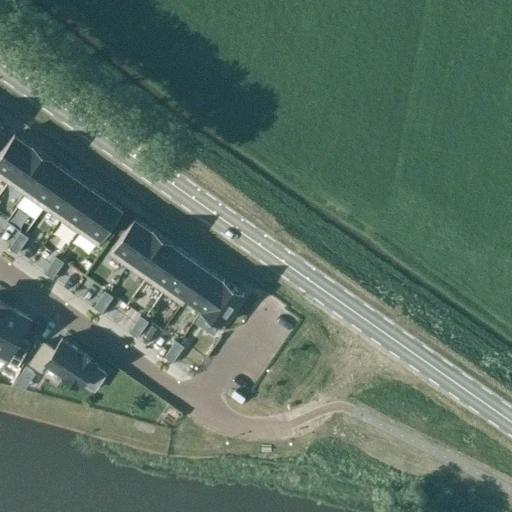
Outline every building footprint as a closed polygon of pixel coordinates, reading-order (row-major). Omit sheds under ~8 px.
[(15,132),(0,153),(0,175),(8,181),(33,145),(32,145),(15,132)] [(33,145),(8,181),(26,194),(51,158),(52,158),(53,157),(33,144),(32,145),(33,145)] [(51,158),(26,194),(44,206),(69,170),(52,158),(51,158)] [(69,170),(44,206),(61,218),(86,183),(69,170)] [(86,183),(61,218),(79,231),(104,195),(86,183)] [(104,195),(79,231),(98,244),(123,208),(104,195)] [(135,216),(110,252),(128,265),(153,229),(152,229),(135,216)] [(153,229),(128,265),(146,278),(171,242),(172,242),(173,241),(153,228),(152,229),(153,229)] [(28,236),(20,231),(15,239),(23,244),(28,236)] [(23,244),(15,239),(9,247),(17,253),(23,244)] [(171,242),(146,278),(164,290),(189,254),(172,242),(171,242)] [(189,254),(164,290),(182,303),(187,297),(186,296),(206,266),(189,254)] [(50,264),(58,269),(64,261),(56,255),(50,264)] [(58,269),(50,264),(44,272),(52,277),(58,269)] [(224,279),(206,266),(186,296),(187,297),(203,308),(224,279)] [(221,323),(243,291),(225,278),(224,279),(203,308),(203,310),(221,323)] [(113,295),(105,290),(99,298),(107,304),(113,295)] [(107,304),(99,298),(94,306),(102,312),(107,304)] [(0,322),(9,305),(0,300),(0,322)] [(9,305),(0,322),(0,357),(6,361),(7,359),(18,365),(30,342),(19,336),(30,317),(26,315),(27,314),(14,307),(14,308),(10,306),(9,305)] [(148,320),(140,315),(135,323),(143,328),(148,320)] [(172,329),(196,333),(198,319),(174,316),(172,329)] [(143,328),(135,323),(129,331),(137,336),(143,328)] [(62,337),(54,348),(44,341),(30,362),(41,370),(47,360),(64,372),(79,383),(79,382),(81,384),(96,361),(95,360),(80,349),(80,350),(62,337)] [(184,345),(176,339),(170,347),(178,353),(184,345)] [(178,353),(170,347),(164,356),(172,361),(178,353)] [(24,365),(19,372),(29,379),(34,371),(24,365)]
